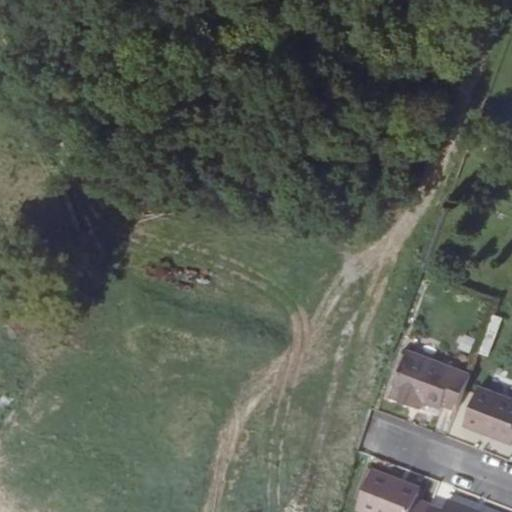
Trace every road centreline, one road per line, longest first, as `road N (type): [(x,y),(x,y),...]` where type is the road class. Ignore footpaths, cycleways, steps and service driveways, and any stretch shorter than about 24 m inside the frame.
road 1 (track): [(93,231),(0,48)]
road 2 (residential): [(511,491),(378,438)]
